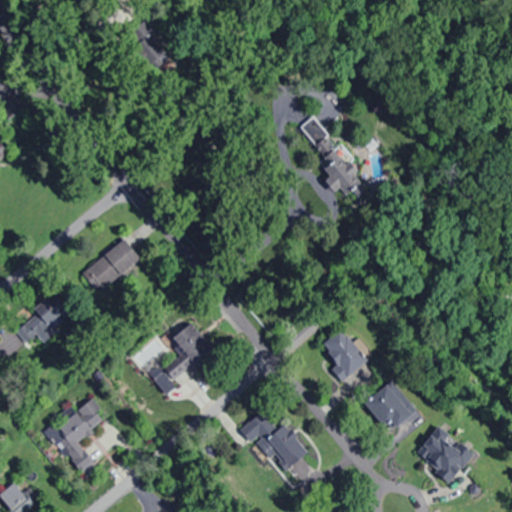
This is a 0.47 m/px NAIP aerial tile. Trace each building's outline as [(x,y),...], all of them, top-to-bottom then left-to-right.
[(140,48),(156,62),(165,53),(149,38),(140,48)] [(362,182),(348,164),(353,160),(340,143),(333,149),(326,141),(317,148),(329,164),(310,179),(331,206),(362,182)] [(81,273),(98,296),(142,264),(126,241),(81,273)] [(73,320),(58,298),(37,313),(51,334),(73,320)] [(173,381),(213,350),(192,323),(168,342),(178,355),(162,367),(173,381)] [(346,378),(367,361),(340,328),(319,346),(346,378)] [(0,358),(20,359),(20,333),(0,333),(0,358)] [(412,415),(388,385),(364,404),(389,434),(412,415)] [(48,435),(81,475),(96,463),(79,442),(107,420),(91,400),(48,435)] [(263,446),(288,471),(308,451),(283,426),(263,446)] [(474,455),(439,426),(415,454),(451,484),(474,455)]
